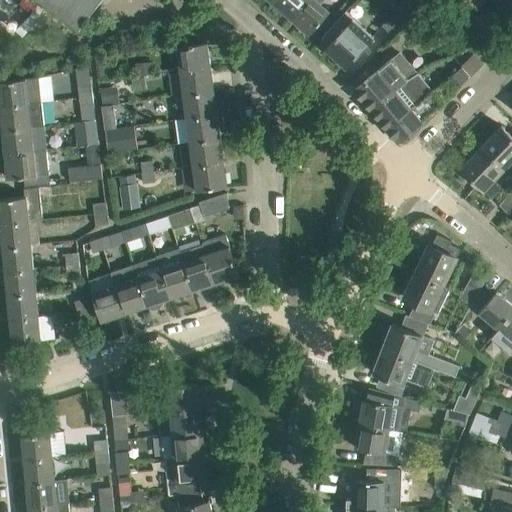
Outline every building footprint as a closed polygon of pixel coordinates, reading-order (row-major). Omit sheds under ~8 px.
[(42,0),(79,28),(100,0),(42,0)] [(275,0),(273,3),(291,18),(306,0),(275,0)] [(306,0),(291,18),(310,34),(329,12),(321,4),(324,0),(306,0)] [(396,10),(382,25),(391,35),(392,36),(408,20),(423,5),(416,0),(394,0),(391,5),(396,10)] [(467,0),(476,8),(483,0),(467,0)] [(439,19),(423,5),(408,20),(425,35),(439,19)] [(345,11),(321,39),(328,46),(326,49),(346,67),(373,36),(345,11)] [(210,66),(207,42),(177,46),(180,70),(210,66)] [(395,90),(418,73),(400,52),(354,90),(371,110),(395,90)] [(469,76),(470,77),(483,64),(473,54),(460,67),(461,68),(469,77),(469,76)] [(97,67),(99,80),(111,79),(109,66),(97,67)] [(213,90),(210,66),(180,70),(183,94),(213,90)] [(454,74),(452,76),(460,85),(469,77),(461,68),(454,74)] [(418,73),(395,90),(371,110),(397,141),(398,141),(407,134),(408,136),(411,136),(420,128),(420,125),(419,123),(443,103),(418,73)] [(26,79),(0,81),(0,102),(0,106),(42,101),(39,77),(26,79)] [(92,96),(90,85),(77,86),(79,98),(92,96)] [(120,101),(118,87),(102,89),(104,103),(120,101)] [(216,114),(213,90),(183,94),(187,118),(216,114)] [(92,96),(79,98),(80,107),(93,106),(92,96)] [(44,126),(42,101),(0,106),(3,130),(44,126)] [(113,105),(102,106),(105,129),(117,127),(113,105)] [(187,118),(176,120),(180,144),(190,142),(220,138),(217,114),(187,118)] [(98,144),(95,121),(82,123),(85,146),(98,144)] [(117,127),(105,129),(108,153),(138,149),(134,125),(117,127)] [(44,126),(3,130),(5,154),(33,152),(47,150),(44,126)] [(511,135),(501,126),(481,147),(504,169),(511,160),(511,135)] [(220,138),(190,142),(193,166),(223,162),(220,138)] [(481,147),(460,169),(491,198),(500,188),(493,181),(504,169),(481,147)] [(5,154),(8,178),(36,175),(49,174),(47,150),(33,152),(5,154)] [(152,160),(140,161),(142,173),(154,172),(152,160)] [(226,186),(223,162),(193,166),(197,190),(226,186)] [(101,164),(68,167),(69,182),(102,178),(101,164)] [(154,172),(142,173),(143,183),(155,182),(154,172)] [(136,184),(119,186),(123,209),(139,207),(136,184)] [(10,198),(0,199),(0,220),(0,223),(37,220),(37,219),(42,218),(39,186),(29,187),(24,188),(25,197),(10,198)] [(509,214),(511,210),(511,191),(499,205),(509,214)] [(205,200),(199,202),(200,205),(203,216),(229,208),(227,193),(225,193),(205,200)] [(106,203),(92,204),(94,214),(107,213),(106,203)] [(107,213),(94,214),(95,226),(108,224),(107,213)] [(175,213),(168,216),(171,227),(172,230),(179,227),(178,225),(175,213)] [(0,223),(3,247),(31,245),(31,244),(40,243),(37,220),(0,223)] [(149,234),(159,231),(155,220),(146,223),(149,234)] [(139,238),(149,234),(146,223),(135,227),(139,238)] [(429,245),(416,271),(450,287),(462,262),(455,259),(460,249),(449,244),(451,241),(437,234),(431,246),(429,245)] [(110,235),(100,238),(104,249),(113,246),(110,235)] [(239,274),(225,235),(203,242),(203,244),(207,254),(216,282),(239,274)] [(104,249),(100,238),(90,242),(93,253),(104,249)] [(216,282),(207,254),(203,244),(180,252),(184,262),(193,290),(216,282)] [(3,247),(5,271),(33,269),(31,245),(3,247)] [(156,255),(170,297),(193,290),(184,262),(173,265),(168,251),(156,255)] [(66,265),(79,264),(77,253),(65,254),(66,265)] [(170,297),(156,255),(134,264),(147,305),(149,304),(150,307),(153,308),(159,306),(161,303),(160,301),(170,297)] [(79,264),(66,265),(67,276),(80,274),(79,264)] [(134,264),(111,272),(112,276),(115,284),(124,313),(147,305),(134,264)] [(5,271),(8,296),(35,293),(33,269),(5,271)] [(416,271),(404,297),(415,303),(422,306),(430,310),(435,312),(437,313),(445,299),(450,287),(416,271)] [(101,320),(124,313),(115,284),(92,292),(101,320)] [(466,285),(459,297),(471,304),(478,292),(466,285)] [(499,328),(511,312),(511,305),(496,292),(479,311),(499,328)] [(8,296),(10,320),(38,317),(35,293),(8,296)] [(74,302),(78,313),(90,308),(86,297),(74,302)] [(415,303),(409,315),(429,323),(435,312),(430,310),(422,306),(415,303)] [(90,308),(78,313),(81,323),(82,323),(83,327),(95,323),(90,308)] [(492,336),(511,353),(511,312),(499,328),(492,336)] [(38,317),(10,320),(12,344),(40,341),(39,330),(38,321),(38,317)] [(392,323),(382,348),(435,369),(455,376),(459,365),(428,354),(429,352),(434,340),(422,335),(410,331),(401,327),(392,323)] [(464,325),(457,333),(466,341),(473,333),(464,325)] [(382,348),(372,373),(380,376),(391,380),(403,385),(405,379),(407,380),(427,388),(435,369),(382,348)] [(156,388),(158,407),(158,412),(200,409),(197,383),(161,387),(156,388)] [(459,395),(454,410),(470,414),(481,388),(472,384),(466,398),(459,395)] [(364,399),(359,424),(402,431),(406,432),(410,410),(420,412),(422,402),(412,399),(394,394),(369,388),(367,400),(364,399)] [(112,417),(124,415),(126,415),(126,414),(128,414),(126,390),(110,392),(112,417)] [(447,408),(444,421),(465,427),(469,414),(469,415),(470,414),(454,410),(447,408)] [(200,409),(158,412),(161,436),(161,437),(172,435),(202,433),(200,409)] [(511,416),(494,409),(490,418),(510,426),(511,421),(511,416)] [(476,412),(469,432),(471,433),(470,435),(476,437),(478,438),(479,436),(490,441),(491,438),(497,441),(500,435),(505,438),(510,426),(490,418),(478,413),(476,412)] [(124,415),(112,417),(113,425),(113,427),(127,426),(126,415),(124,415)] [(359,424),(355,448),(366,450),(363,465),(396,466),(402,431),(359,424)] [(49,432),(22,435),(24,459),(52,456),(65,455),(63,431),(49,432)] [(172,435),(161,437),(163,460),(166,460),(205,456),(202,433),(172,435)] [(94,452),(107,451),(107,440),(93,441),(94,452)] [(107,451),(94,452),(95,463),(108,461),(107,451)] [(117,465),(129,464),(128,452),(116,454),(117,465)] [(24,459),(27,483),(54,480),(52,456),(24,459)] [(166,460),(169,495),(177,494),(178,495),(203,491),(202,480),(207,480),(206,476),(210,476),(209,467),(206,467),(205,456),(166,460)] [(117,473),(118,473),(130,472),(129,464),(117,465),(117,473)] [(412,466),(411,481),(435,482),(435,485),(445,485),(449,468),(436,467),(412,466)] [(451,482),(483,489),(486,476),(455,467),(451,482)] [(54,480),(27,483),(29,508),(69,504),(66,479),(54,480)] [(354,480),(353,504),(395,505),(396,481),(354,480)] [(99,501),(113,499),(111,488),(98,489),(99,501)] [(500,511),(511,511),(511,493),(493,489),(490,502),(502,505),(500,511)] [(113,499),(99,501),(101,511),(114,510),(113,499)] [(211,511),(209,500),(180,507),(180,511),(211,511)]
